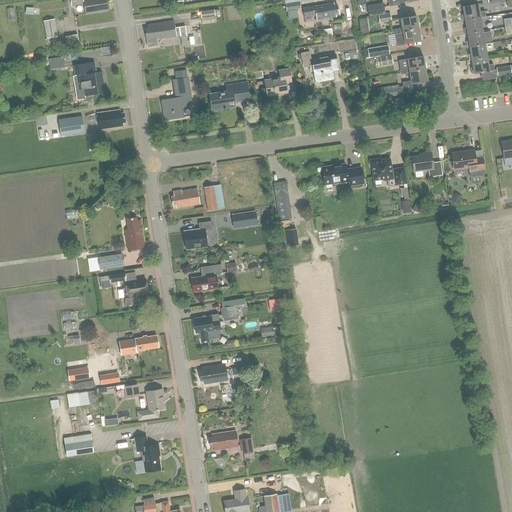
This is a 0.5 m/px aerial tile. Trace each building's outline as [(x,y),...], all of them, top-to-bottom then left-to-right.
[(70,0),(72,7),(84,5),(86,14),(108,10),(106,0),(70,0)] [(300,2),(286,4),(287,12),(288,20),(298,19),(297,10),(301,10),(300,5),(300,2)] [(369,17),(385,14),(383,3),(367,6),(369,17)] [(334,4),(303,9),(305,18),(315,16),(316,21),(323,20),(324,21),(327,21),(328,19),(337,18),(336,16),(339,15),(338,5),(334,5),(334,4)] [(465,14),(462,15),(463,21),(465,21),(465,20),(481,18),(486,17),(485,12),(480,12),(479,4),(463,7),(465,14)] [(214,10),(200,12),(201,19),(202,19),(203,24),(215,23),(214,10)] [(391,14),(379,15),(380,23),(392,21),(391,14)] [(403,31),(419,29),(417,16),(401,19),(403,28),(394,30),(394,35),(403,33),(403,31)] [(467,28),(464,29),(465,35),(468,34),(484,31),(481,18),(465,20),(465,21),(467,28)] [(54,19),(43,21),(46,39),(57,37),(54,19)] [(147,40),(148,47),(158,45),(157,39),(181,35),(183,47),(191,46),(190,41),(188,41),(186,27),(176,28),(174,21),(148,25),(148,28),(145,29),(147,40)] [(397,47),(406,46),(406,44),(421,42),(419,29),(403,31),(403,33),(394,35),(397,47)] [(469,41),(466,42),(467,48),(470,47),(486,45),(484,31),(468,34),(469,41)] [(265,35),(258,38),(261,44),(267,41),(265,35)] [(471,55),(469,55),(470,61),(472,60),(488,58),(486,45),(470,47),(471,55)] [(368,49),(368,50),(369,57),(370,57),(390,54),(388,46),(368,49)] [(301,54),(298,55),(299,60),(302,60),(304,68),(310,66),(312,66),(313,71),(316,83),(334,79),(332,68),(339,67),(336,55),(311,60),(310,52),(301,54)] [(378,58),(379,66),(393,64),(392,55),(378,58)] [(410,72),(426,69),(424,56),(408,59),(409,69),(401,71),(401,75),(410,73),(410,72)] [(47,59),(49,69),(64,67),(62,57),(47,59)] [(474,68),(471,68),(472,74),(490,71),(494,71),(493,65),(489,65),(488,58),(472,60),(474,68)] [(103,79),(102,71),(96,72),(94,62),(74,65),(76,76),(74,76),(76,90),(78,100),(86,98),(85,96),(103,93),(101,79),(103,79)] [(497,76),(511,74),(511,65),(496,68),(497,76)] [(286,82),(292,81),(290,69),(279,71),(280,77),(264,80),(267,96),(288,92),(286,82)] [(412,84),(428,81),(426,69),(410,72),(410,73),(411,81),(402,83),(403,87),(413,86),(412,84)] [(162,100),(163,104),(165,120),(183,118),(181,106),(192,104),(188,77),(188,78),(187,70),(175,72),(176,79),(174,80),(176,98),(162,100)] [(209,94),(211,104),(212,111),(236,107),(235,102),(250,100),(247,83),(225,86),(226,92),(209,94)] [(398,86),(377,89),(379,101),(386,99),(386,98),(388,98),(401,96),(400,95),(399,88),(399,87),(398,87),(398,86)] [(98,115),(99,123),(100,130),(122,126),(122,123),(126,123),(124,114),(120,114),(120,111),(98,114),(98,115)] [(82,117),(58,120),(61,137),(73,135),(84,133),(82,117)] [(196,120),(193,126),(200,130),(203,124),(196,120)] [(504,158),(511,156),(511,140),(502,142),(504,158)] [(470,176),(485,173),(483,157),(476,158),(474,149),(452,153),(454,169),(469,167),(470,176)] [(430,177),(443,175),(441,162),(433,163),(431,152),(424,153),(424,154),(412,156),(414,172),(428,170),(430,177)] [(389,186),(407,183),(404,168),(392,169),(390,159),(378,160),(377,159),(369,160),(370,167),(372,168),(374,181),(382,180),(384,181),(388,180),(389,186)] [(348,185),(364,183),(361,167),(346,170),(345,164),(322,167),(325,184),(348,181),(348,185)] [(286,182),(274,184),(280,220),(292,218),(286,182)] [(220,184),(205,187),(209,211),(224,208),(220,184)] [(176,208),(200,204),(198,188),(182,191),(182,190),(174,191),(174,196),(172,197),(173,206),(176,205),(176,208)] [(454,195),(450,201),(458,206),(462,200),(454,195)] [(416,204),(412,211),(418,214),(421,207),(416,204)] [(256,211),(232,215),(232,221),(241,220),(242,228),(246,227),(258,226),(256,211)] [(128,230),(125,230),(128,250),(145,247),(143,235),(142,227),(140,220),(138,220),(137,217),(127,218),(126,219),(128,230)] [(199,230),(184,232),(186,248),(206,245),(205,230),(212,229),(211,221),(198,222),(199,230)] [(121,254),(97,257),(99,268),(123,265),(121,254)] [(201,276),(189,278),(191,291),(216,288),(214,274),(220,273),(219,265),(205,267),(206,275),(203,276),(201,276)] [(110,287),(109,283),(124,281),(123,273),(102,276),(103,281),(100,282),(101,289),(110,287)] [(135,303),(133,294),(146,293),(144,279),(124,282),(125,288),(122,288),(124,304),(135,303)] [(283,299),(269,301),(270,311),(284,309),(283,299)] [(223,309),(221,309),(222,319),(223,319),(239,316),(238,306),(223,309)] [(191,318),(194,333),(198,332),(199,342),(202,341),(202,342),(204,341),(207,340),(205,331),(218,329),(216,320),(209,321),(208,315),(191,318)] [(261,329),(262,338),(274,336),(273,327),(272,327),(269,328),(261,329)] [(141,338),(118,342),(121,357),(138,355),(137,353),(159,349),(159,346),(160,345),(159,343),(158,342),(157,335),(148,337),(146,335),(143,336),(141,338)] [(201,371),(198,372),(199,381),(203,381),(204,385),(228,381),(225,364),(201,368),(201,371)] [(232,377),(233,381),(245,379),(244,376),(248,375),(247,369),(243,370),(243,366),(231,368),(231,369),(229,369),(230,377),(232,377)] [(88,368),(68,371),(69,381),(89,378),(88,368)] [(118,373),(100,376),(101,385),(120,382),(118,373)] [(137,383),(124,385),(126,397),(139,395),(137,383)] [(262,385),(259,391),(265,394),(268,388),(262,385)] [(161,395),(162,394),(161,388),(145,391),(148,410),(156,409),(163,408),(161,395)] [(98,391),(87,392),(89,403),(99,402),(98,394),(98,391)] [(52,400),(54,407),(62,406),(60,399),(52,400)] [(156,409),(148,410),(137,412),(138,420),(157,417),(156,409)] [(213,439),(209,439),(211,448),(214,448),(214,450),(238,447),(236,431),(212,435),(213,439)] [(75,437),(64,439),(67,456),(93,452),(91,440),(75,442),(75,437)] [(146,447),(145,437),(133,439),(135,453),(140,452),(144,473),(160,470),(157,457),(159,457),(157,445),(146,447)] [(251,438),(240,440),(242,454),(254,452),(251,438)] [(116,483),(111,484),(108,488),(109,492),(113,495),(118,494),(119,493),(121,490),(120,485),(116,483)] [(235,500),(224,502),(225,511),(244,511),(249,511),(247,500),(246,498),(245,490),(234,492),(235,500)] [(279,511),(277,495),(264,497),(266,511),(279,511)] [(168,502),(160,503),(161,511),(179,511),(179,510),(169,511),(168,502)]
